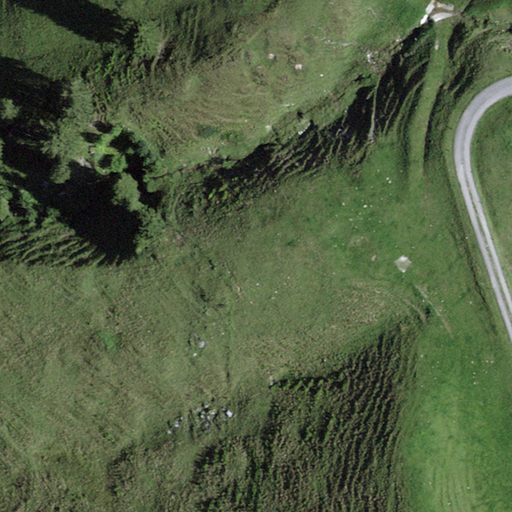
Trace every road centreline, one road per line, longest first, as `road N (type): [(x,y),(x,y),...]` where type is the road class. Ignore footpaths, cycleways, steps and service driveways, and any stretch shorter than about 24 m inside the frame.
road 1 (track): [(511,320),(462,150),(477,107),(511,87)]
road 2 (track): [(412,177),(443,36),(443,16),(424,0)]
